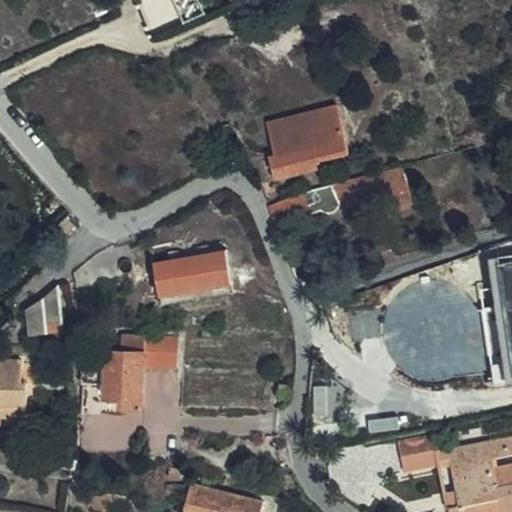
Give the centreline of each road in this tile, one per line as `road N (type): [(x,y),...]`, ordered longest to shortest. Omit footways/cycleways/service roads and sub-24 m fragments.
road 1 (unknown): [(299,454),(511,414)]
road 2 (unknown): [(0,84),(70,47),(127,30)]
